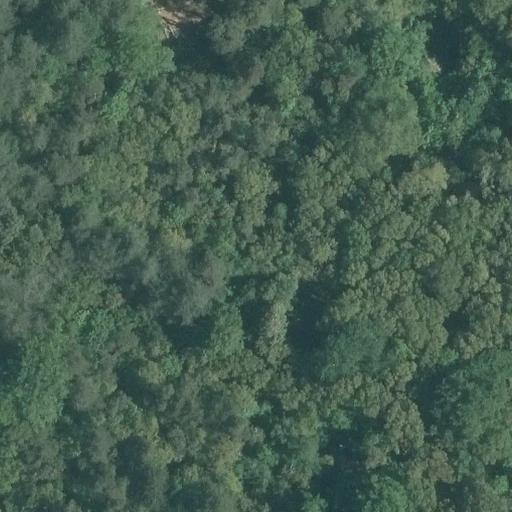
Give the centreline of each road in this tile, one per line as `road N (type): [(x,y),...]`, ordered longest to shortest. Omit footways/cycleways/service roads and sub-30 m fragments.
road 1 (track): [(375,0),(233,285),(192,324)]
road 2 (track): [(192,324),(153,433),(162,511)]
